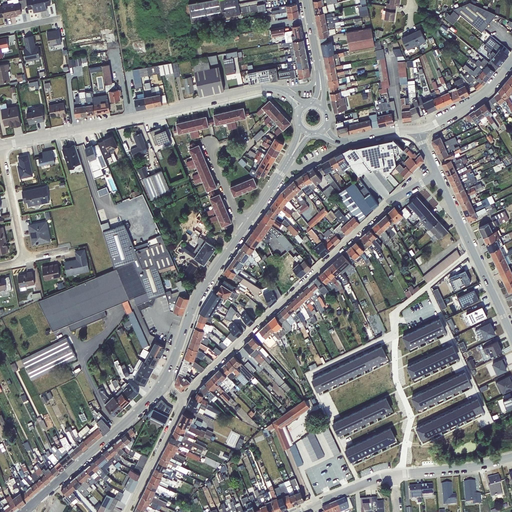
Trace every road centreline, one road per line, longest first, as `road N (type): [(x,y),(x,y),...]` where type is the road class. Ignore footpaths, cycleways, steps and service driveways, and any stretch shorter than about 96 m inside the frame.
road 1 (residential): [(183,398),(389,200),(436,175)]
road 2 (residential): [(280,89),(3,144)]
road 3 (residential): [(394,334),(307,374),(359,484)]
road 4 (secondary): [(161,386),(200,297),(246,224)]
road 5 (secondary): [(27,509),(161,386)]
road 6 (residential): [(394,334),(395,379),(411,416),(401,471)]
road 7 (residential): [(183,398),(127,511)]
road 8 (residential): [(473,250),(395,313),(394,334)]
